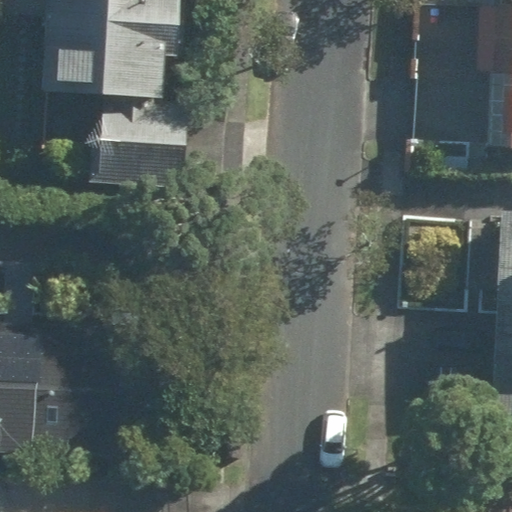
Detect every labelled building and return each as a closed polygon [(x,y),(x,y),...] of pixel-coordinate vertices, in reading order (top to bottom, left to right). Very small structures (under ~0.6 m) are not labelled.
[(42,0),(37,94),(156,101),(159,51),(175,52),(178,0),(42,0)] [(511,4),(482,3),(478,75),(511,76),(511,99),(510,143),(511,142),(511,4)] [(184,113),(97,109),(94,167),(85,166),(84,182),(180,187),(184,113)] [(511,211),(498,211),(490,411),(511,412),(511,211)] [(0,449),(117,455),(122,329),(0,324),(0,449)]
